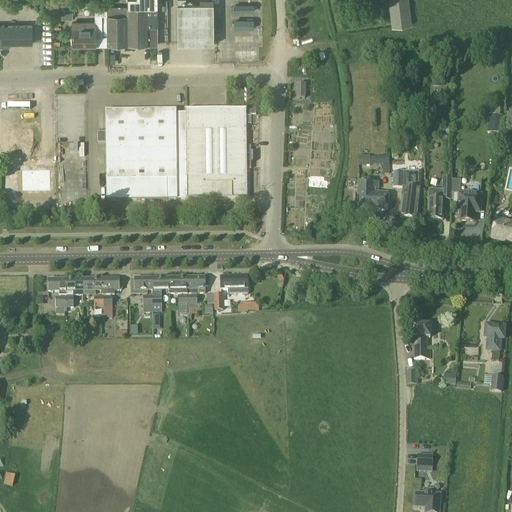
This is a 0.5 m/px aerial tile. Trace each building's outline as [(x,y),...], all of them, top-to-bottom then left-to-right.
[(119,15),(107,15),(107,38),(107,46),(157,45),(157,34),(158,34),(157,0),(127,0),(128,7),(126,7),(119,7),(119,15)] [(177,0),(177,4),(178,45),(214,44),(213,4),(186,4),(185,0),(177,0)] [(408,0),(388,0),(392,27),(411,24),(408,0)] [(57,9),(51,9),(51,19),(73,18),(73,8),(57,9)] [(80,27),(72,27),(73,46),(96,46),(96,38),(107,38),(107,15),(107,11),(95,11),(95,23),(94,23),(94,24),(80,24),(80,27)] [(256,28),(256,19),(236,19),(236,28),(256,28)] [(0,25),(0,46),(9,46),(9,44),(33,43),(32,25),(0,25)] [(305,84),(297,84),(297,100),(305,100),(305,84)] [(246,110),(187,111),(189,201),(247,200),(247,170),(251,169),(251,147),(247,147),(246,115),(246,110)] [(105,133),(97,134),(97,145),(105,145),(106,201),(168,201),(166,111),(105,111),(105,133)] [(176,111),(166,111),(168,201),(189,201),(187,111),(185,111),(185,114),(176,114),(176,111)] [(489,116),(488,134),(502,134),(503,116),(489,116)] [(363,156),(358,156),(358,166),(370,166),(370,158),(370,156),(363,156)] [(389,156),(376,156),(376,158),(376,166),(389,166),(389,156)] [(57,158),(46,158),(46,169),(57,168),(57,158)] [(49,189),(48,169),(21,170),(21,190),(49,189)] [(393,172),(393,189),(404,189),(404,172),(393,172)] [(429,191),(428,199),(427,221),(442,221),(443,201),(450,201),(451,189),(451,179),(444,179),(443,191),(429,191)] [(359,183),(358,210),(367,211),(368,184),(359,183)] [(368,184),(367,211),(377,211),(378,194),(375,194),(375,190),(378,190),(379,184),(368,184)] [(402,196),(400,218),(417,220),(420,199),(413,198),(414,192),(403,190),(402,196)] [(378,194),(377,211),(387,211),(388,195),(378,194)] [(458,195),(453,194),(453,206),(458,206),(457,212),(460,212),(459,222),(474,223),(474,213),(480,213),(481,195),(459,194),(458,195)] [(339,212),(338,220),(348,222),(349,214),(339,212)] [(496,218),(491,238),(506,243),(511,243),(511,223),(511,222),(496,218)] [(205,295),(205,288),(208,288),(208,279),(205,279),(205,278),(187,279),(187,295),(205,295)] [(228,290),(228,295),(247,295),(247,278),(221,278),(221,290),(228,290)] [(153,292),(152,279),(134,279),(134,280),(131,280),(131,295),(147,295),(147,292),(153,292)] [(170,291),(169,279),(152,279),(153,292),(153,297),(153,308),(153,313),(162,313),(161,292),(170,291)] [(187,279),(169,279),(170,291),(170,295),(187,295),(187,279)] [(58,297),(66,296),(66,293),(66,280),(48,281),(48,293),(58,293),(58,297)] [(83,296),(83,280),(66,280),(66,293),(66,296),(66,298),(70,298),(73,298),(73,296),(83,296)] [(95,292),(101,292),(101,280),(83,280),(83,296),(95,296),(95,292)] [(118,291),(122,291),(122,281),(118,281),(118,280),(101,280),(101,292),(101,296),(114,296),(114,292),(118,292),(118,291)] [(178,308),(187,308),(187,296),(178,296),(178,308)] [(199,315),(199,299),(196,299),(196,296),(194,296),(187,296),(187,308),(187,315),(199,315)] [(223,296),(214,296),(214,311),(223,311),(223,296)] [(112,297),(103,298),(103,309),(103,315),(103,316),(103,318),(112,318),(112,308),(112,297)] [(143,298),(143,314),(153,313),(153,308),(153,297),(143,298)] [(56,315),(64,315),(64,309),(64,298),(55,298),(55,309),(56,309),(56,315)] [(73,298),(70,298),(66,298),(64,298),(64,309),(74,309),(73,298)] [(94,309),(103,309),(103,298),(94,298),(94,309)] [(205,307),(205,316),(213,316),(213,307),(205,307)] [(486,326),(485,339),(486,339),(485,352),(492,352),(491,362),(499,363),(500,353),(501,353),(502,340),(504,340),(505,328),(503,328),(503,325),(497,325),(497,327),(486,326)] [(411,338),(414,338),(414,360),(430,360),(430,350),(427,350),(427,339),(430,339),(430,326),(411,326),(411,338)] [(444,376),(444,385),(456,386),(456,385),(456,377),(450,376),(444,376)] [(492,390),(502,391),(503,378),(493,377),(492,390)] [(418,456),(417,467),(431,468),(432,457),(418,456)] [(6,474),(4,485),(13,487),(15,476),(6,474)] [(424,511),(425,511),(424,511),(439,511),(440,495),(433,495),(433,490),(423,489),(423,494),(416,494),(415,508),(422,509),(424,511)]
